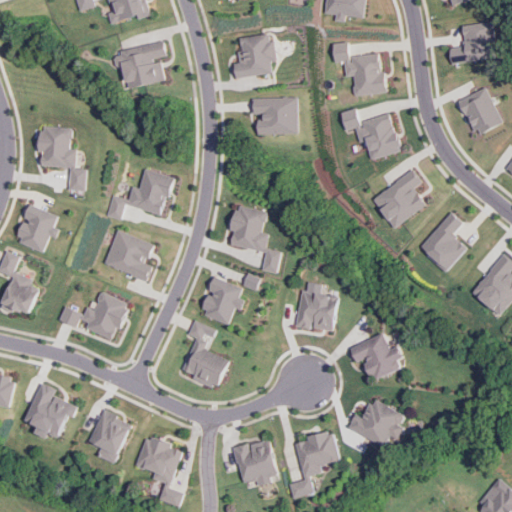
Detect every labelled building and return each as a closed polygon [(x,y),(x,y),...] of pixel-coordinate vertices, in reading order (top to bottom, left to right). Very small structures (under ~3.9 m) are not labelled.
[(97,6),(95,0),(78,0),(82,10),(97,6)] [(113,22),(139,14),(140,18),(153,14),(149,0),(111,0),(115,10),(110,11),(113,22)] [(347,15),(366,17),(367,0),(328,0),(327,12),(337,14),(337,20),(347,21),(347,15)] [(454,62),(500,57),(496,20),(464,24),(467,45),(452,46),(454,62)] [(241,37),(244,51),(240,51),(241,61),(236,62),(238,77),(274,72),(273,60),(278,59),(273,31),(241,37)] [(168,79),(163,58),(170,56),(166,40),(122,50),(130,87),(168,79)] [(386,92),(382,51),(350,55),(349,41),(334,42),(336,61),(345,60),(347,76),(354,75),(356,95),(386,92)] [(478,135),(506,123),(490,86),(463,98),(478,135)] [(301,132),(300,96),(255,97),(255,113),(261,113),(262,134),(301,132)] [(342,111),(347,130),(357,127),(361,141),(368,139),(373,158),(402,151),(392,112),(361,120),(357,107),(342,111)] [(43,164),(74,166),(72,189),(89,190),(90,168),(79,167),(80,148),(75,148),(76,127),(44,124),(42,152),(44,152),(43,164)] [(177,176),(147,168),(142,187),(134,185),(131,198),(114,194),(108,215),(123,219),(127,203),(163,213),(168,195),(172,196),(177,176)] [(397,227),(429,203),(416,187),(424,181),(414,168),(375,198),(397,227)] [(61,215),(32,203),(26,219),(27,219),(18,240),(46,251),(52,235),(59,237),(62,228),(57,226),(61,215)] [(280,272),(285,250),(269,247),(272,232),(266,231),(271,211),(240,204),(234,230),(236,230),(233,244),(269,252),(266,268),(280,272)] [(449,270),(470,247),(455,233),(465,222),(453,211),(422,246),(449,270)] [(156,243),(118,229),(106,264),(149,279),(155,263),(150,261),(156,243)] [(17,271),(23,255),(8,249),(0,272),(11,277),(1,306),(15,311),(16,307),(33,313),(42,288),(33,284),(35,277),(17,271)] [(511,302),(511,258),(506,253),(474,291),(502,314),(511,302)] [(252,272),(247,284),(259,290),(264,277),(252,272)] [(231,323),(238,306),(243,309),(247,298),(242,296),(246,287),(217,275),(211,291),(212,292),(204,313),(231,323)] [(299,326),(315,329),(315,326),(336,330),(342,295),(305,288),(299,326)] [(118,337),(131,301),(103,291),(96,309),(88,306),(86,312),(67,305),(61,319),(79,326),(80,323),(118,337)] [(232,358),(210,349),(219,328),(197,319),(191,334),(197,336),(184,368),(196,373),(195,377),(220,388),(232,358)] [(353,346),(359,361),(367,358),(376,379),(405,367),(401,359),(406,357),(400,345),(393,348),(387,332),(353,346)] [(0,403),(13,407),(19,378),(0,374),(0,403)] [(57,395),(59,388),(44,382),(28,420),(39,425),(36,432),(49,437),(51,433),(63,438),(78,404),(57,395)] [(351,426),(387,446),(392,438),(399,442),(408,427),(403,424),(409,415),(377,396),(365,416),(359,413),(351,426)] [(119,462),(135,421),(105,409),(93,441),(104,445),(101,455),(119,462)] [(298,442),(307,479),(293,482),(296,497),(318,491),(314,474),(327,471),(325,465),(344,460),(336,429),(308,436),(309,439),(298,442)] [(186,450),(174,447),(175,443),(148,435),(139,465),(158,471),(156,478),(168,481),(163,499),(183,505),(188,488),(176,484),(186,450)] [(282,479),(273,438),(237,446),(245,481),(260,477),(262,484),(282,479)] [(483,511),(511,511),(511,485),(503,478),(478,507),(483,511)]
